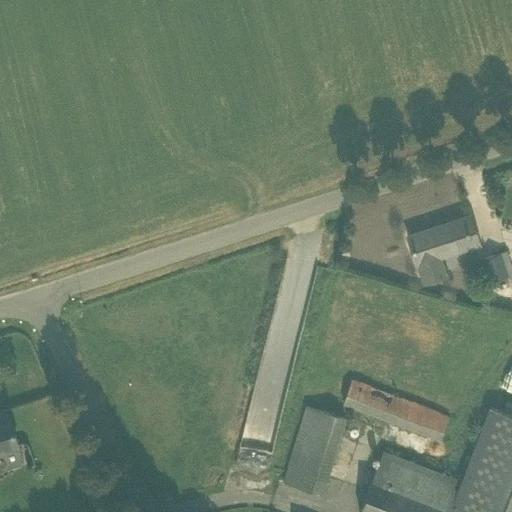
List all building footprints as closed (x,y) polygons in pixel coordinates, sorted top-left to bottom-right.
[(441,254),(456,250),(479,242),(476,233),(470,214),(407,235),(415,262),(421,283),(447,275),(441,254)] [(483,256),(495,294),(511,289),(507,276),(511,274),(511,270),(506,249),(483,256)] [(511,309),(482,301),(480,309),(511,317),(511,309)] [(342,402),(439,439),(448,414),(352,377),(342,402)] [(345,416),(307,404),(283,480),(321,492),(345,416)] [(511,511),(511,413),(490,406),(458,489),(453,487),(452,487),(443,507),(450,510),(448,511),(511,511)] [(0,451),(18,444),(6,408),(0,409),(0,451)] [(452,487),(453,487),(456,478),(382,450),(359,510),(363,511),(448,511),(450,510),(443,507),(452,487)]
